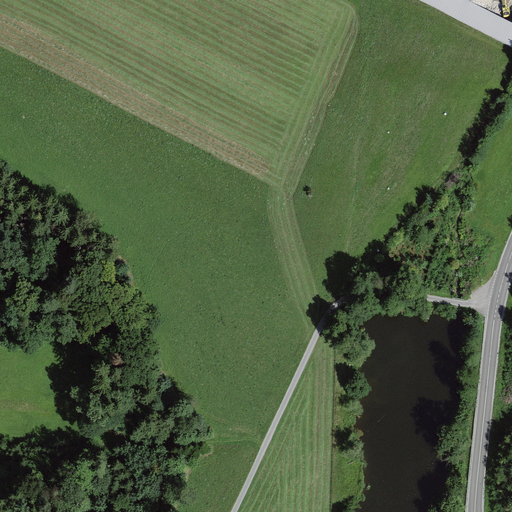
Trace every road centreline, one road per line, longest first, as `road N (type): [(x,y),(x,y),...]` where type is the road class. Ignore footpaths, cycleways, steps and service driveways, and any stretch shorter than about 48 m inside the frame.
road 1 (track): [(233,511),(324,318),(340,300),(387,293),(496,309)]
road 2 (secondary): [(511,254),(496,309),(474,511)]
